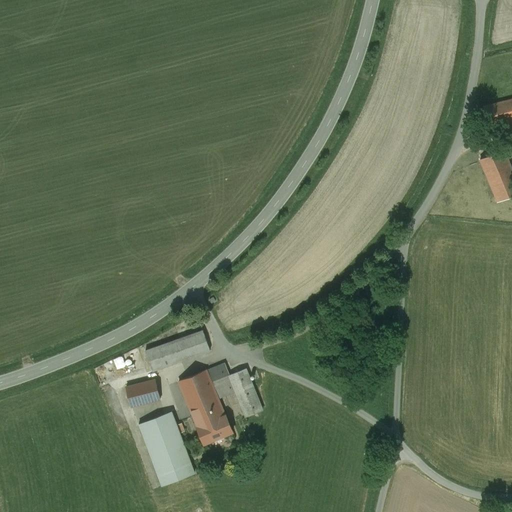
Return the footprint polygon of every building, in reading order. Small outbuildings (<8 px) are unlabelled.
[(511,99),(484,107),(488,126),(511,120),(511,99)] [(480,159),(481,161),(498,202),(511,195),(511,170),(503,150),(480,159)] [(203,330),(145,350),(153,371),(210,350),(203,330)] [(206,370),(179,381),(198,427),(225,415),(218,397),(235,390),(246,416),(263,410),(251,381),(246,368),(230,375),(225,363),(207,371),(206,370)] [(155,379),(126,387),(131,406),(160,399),(155,379)] [(172,412),(139,425),(161,486),(195,473),(172,412)] [(198,427),(197,427),(204,443),(233,431),(226,415),(198,427)]
